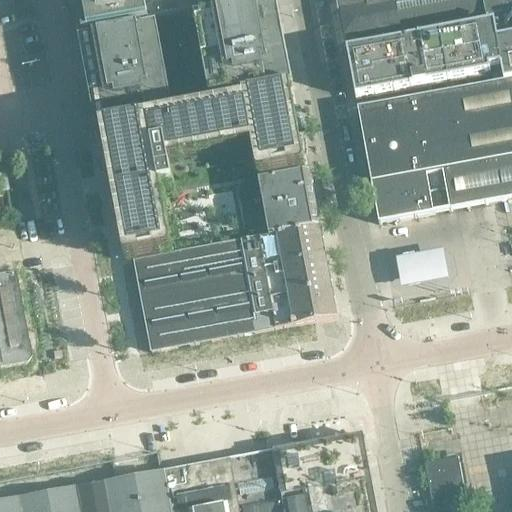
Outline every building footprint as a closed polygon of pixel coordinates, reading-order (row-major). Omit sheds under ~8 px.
[(277,4),(275,0),(76,0),(84,40),(277,4)] [(511,14),(511,0),(336,0),(344,39),(485,13),(486,19),(511,14)] [(285,94),(293,92),(278,8),(275,9),(196,24),(211,108),(244,101),(252,100),(268,97),(285,94)] [(511,83),(511,14),(486,20),(487,25),(364,48),(346,52),(356,101),(502,75),(504,85),(511,83)] [(158,30),(79,44),(96,133),(107,130),(174,118),(173,115),(158,30)] [(363,42),(345,45),(346,52),(364,48),(363,42)] [(511,150),(511,83),(504,85),(358,112),(370,177),(511,150)] [(252,100),(265,171),(299,165),(285,94),(268,97),(252,100)] [(107,130),(130,253),(163,247),(153,191),(174,187),(169,159),(253,144),(244,101),(211,108),(173,115),(174,118),(107,130)] [(511,201),(511,150),(370,177),(379,226),(511,201)] [(314,202),(309,177),(309,175),(264,184),(266,194),(269,211),(314,202)] [(266,194),(264,184),(255,185),(257,195),(266,194)] [(32,189),(10,191),(13,221),(35,219),(32,189)] [(319,230),(314,202),(269,211),(274,238),(319,230)] [(336,320),(326,264),(319,230),(274,238),(134,265),(151,355),(336,320)] [(443,258),(395,267),(400,296),(449,287),(443,258)] [(30,359),(14,275),(0,277),(0,369),(26,365),(30,359)] [(38,310),(48,370),(71,366),(61,307),(38,310)] [(372,511),(362,457),(358,438),(294,450),(305,511),(372,511)] [(305,511),(294,450),(292,450),(271,453),(282,511),(305,511)] [(282,511),(271,453),(225,462),(234,511),(282,511)] [(467,511),(458,460),(425,467),(433,511),(467,511)] [(234,511),(225,462),(162,474),(169,511),(234,511)] [(166,511),(160,476),(0,505),(0,511),(166,511)]
